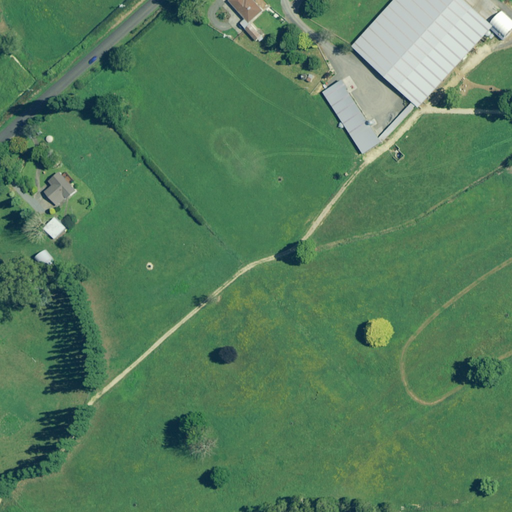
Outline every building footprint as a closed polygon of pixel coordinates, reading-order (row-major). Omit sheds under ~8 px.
[(231,0),(229,2),(246,21),(242,24),(247,29),(246,30),(257,42),(259,40),(261,42),(265,38),(251,23),(264,11),(254,0),(231,0)] [(378,72),(369,67),(356,93),(357,94),(352,103),(362,107),(364,102),(363,102),(378,72)] [(378,105),(372,102),(364,116),(371,119),(378,105)] [(53,142),(53,141),(54,141),(54,140),(54,139),(54,138),(53,137),(52,136),(51,135),(50,135),(49,135),(48,135),(48,136),(47,136),(47,137),(46,137),(46,138),(46,139),(46,140),(46,141),(47,142),(47,143),(48,143),(49,143),(50,143),(51,143),(52,143),(53,142)] [(77,192),(61,173),(50,182),(53,186),(46,193),(57,206),(66,198),(67,199),(77,192)] [(67,229),(57,218),(46,229),(56,240),(67,229)] [(57,263),(47,251),(38,258),(47,270),(57,263)]
